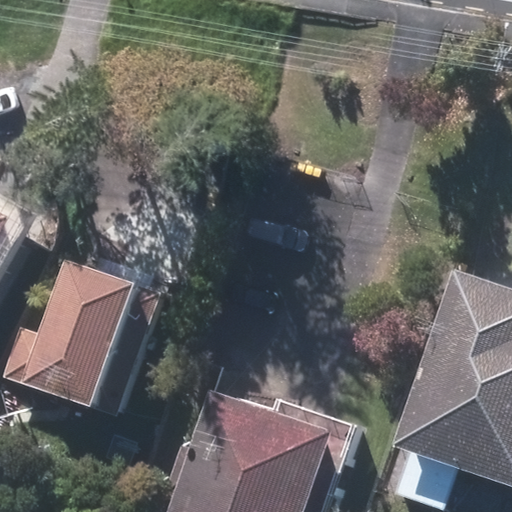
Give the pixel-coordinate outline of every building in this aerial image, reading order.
[(153,130),(137,207),(217,224),(234,146),(153,130)] [(0,257),(17,227),(0,217),(0,257)] [(163,298),(76,269),(51,343),(22,333),(6,380),(122,419),(163,298)] [(511,296),(461,280),(403,453),(511,488),(511,296)] [(311,511),(336,439),(217,399),(179,511),(311,511)]
